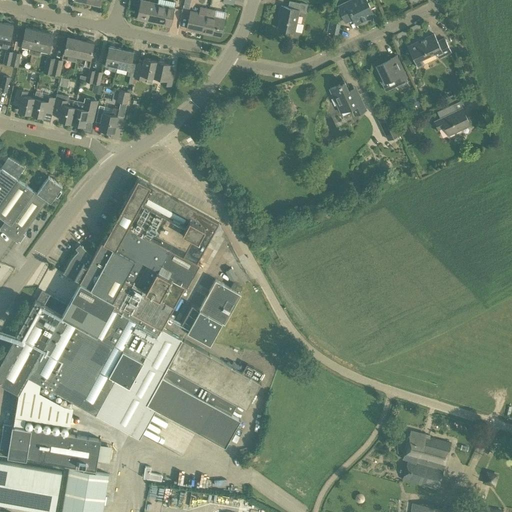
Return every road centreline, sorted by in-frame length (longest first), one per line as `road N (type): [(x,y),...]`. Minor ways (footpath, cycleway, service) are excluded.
road 1 (unclassified): [(163,129),(303,346),(370,384),(511,428)]
road 2 (residential): [(435,7),(293,72),(228,60)]
road 3 (unclassified): [(0,310),(111,166)]
road 4 (residential): [(111,166),(88,143),(0,122)]
